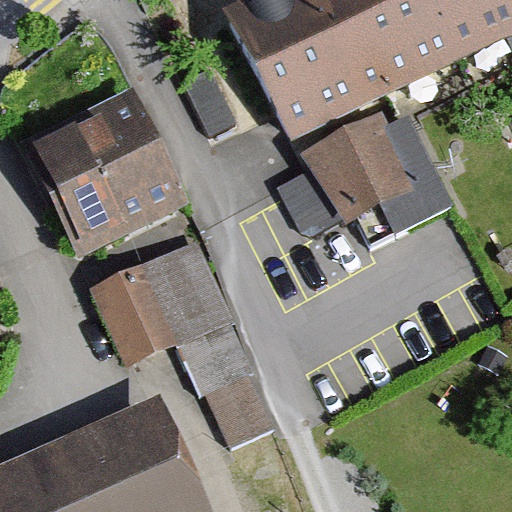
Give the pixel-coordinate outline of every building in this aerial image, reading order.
[(511,0),(318,0),(247,34),(304,152),(511,52),(511,0)] [(31,162),(79,269),(184,222),(136,115),(31,162)] [(355,239),(388,222),(398,242),(456,213),(410,120),(280,184),(304,233),(343,214),(355,239)] [(265,435),(191,264),(95,305),(127,380),(178,358),(219,454),(265,435)] [(0,484),(0,511),(207,511),(166,414),(0,484)]
